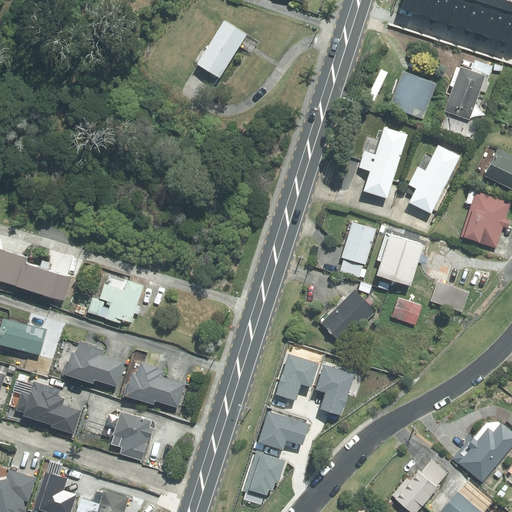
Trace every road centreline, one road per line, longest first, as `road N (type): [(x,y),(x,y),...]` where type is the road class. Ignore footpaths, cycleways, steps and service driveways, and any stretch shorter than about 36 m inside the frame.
road 1 (secondary): [(191,511),(355,2)]
road 2 (residential): [(511,339),(463,382),(382,429),(302,511)]
road 3 (residential): [(355,2),(511,53)]
